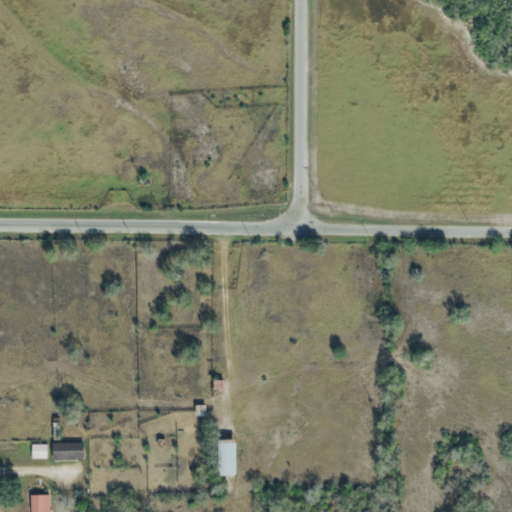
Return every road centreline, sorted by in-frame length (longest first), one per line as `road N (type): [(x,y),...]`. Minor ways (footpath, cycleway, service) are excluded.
road 1 (residential): [(511,227),(0,222)]
road 2 (residential): [(312,224),(311,0)]
